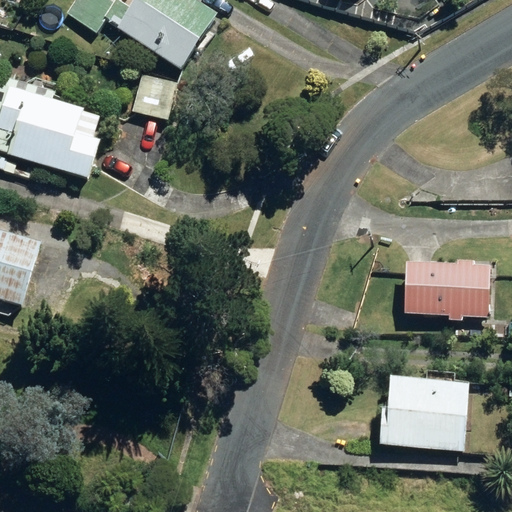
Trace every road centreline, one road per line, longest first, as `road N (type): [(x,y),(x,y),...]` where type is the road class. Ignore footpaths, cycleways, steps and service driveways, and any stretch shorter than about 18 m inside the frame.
road 1 (residential): [(237,511),(335,195),(360,150),(395,113),(511,38)]
road 2 (unknown): [(335,195),(443,221),(511,223)]
